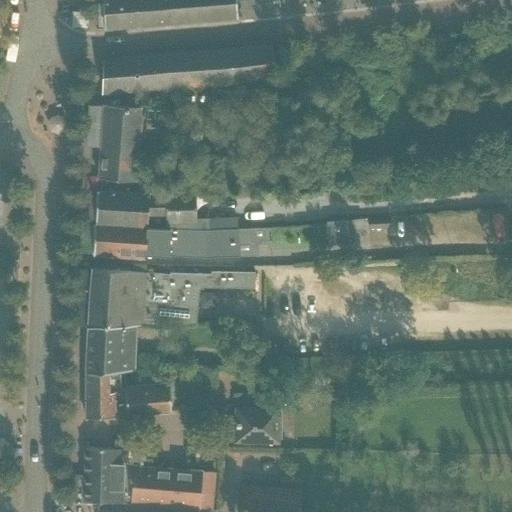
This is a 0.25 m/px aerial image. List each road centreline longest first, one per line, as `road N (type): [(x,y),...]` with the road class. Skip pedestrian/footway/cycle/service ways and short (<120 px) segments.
road 1 (unclassified): [(33,46),(327,25),(511,0)]
road 2 (unclassified): [(37,501),(44,174),(32,151),(3,134)]
